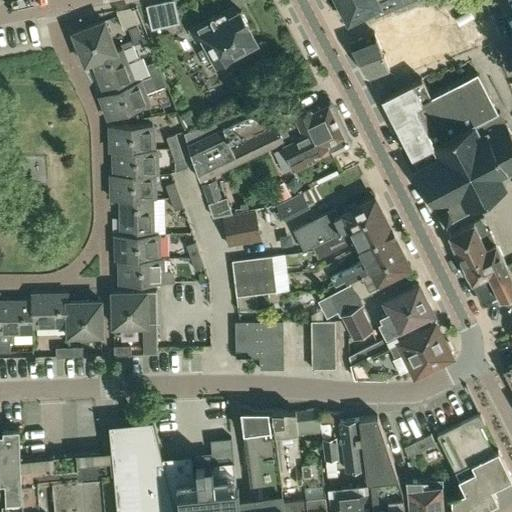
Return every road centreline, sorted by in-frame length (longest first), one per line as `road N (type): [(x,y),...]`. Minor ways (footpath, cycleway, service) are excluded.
road 1 (residential): [(0,395),(230,388),(416,395),(480,361),(302,0)]
road 2 (residential): [(0,280),(68,275),(87,258),(100,228),(99,128),(58,41),(50,4)]
